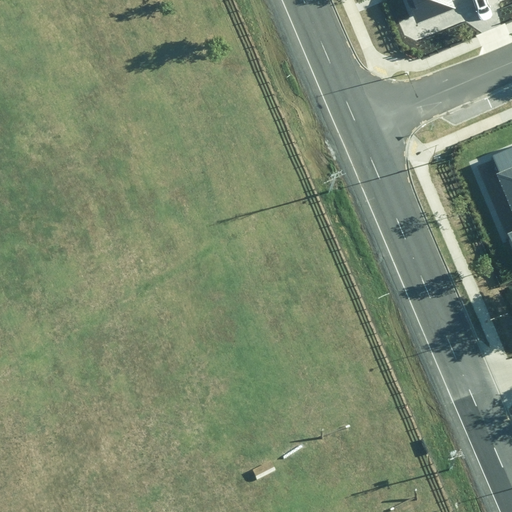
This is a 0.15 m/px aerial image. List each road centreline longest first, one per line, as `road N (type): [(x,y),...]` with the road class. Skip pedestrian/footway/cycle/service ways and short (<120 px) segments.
road 1 (tertiary): [(511,486),(361,134)]
road 2 (residential): [(361,134),(511,68)]
road 3 (tertiary): [(361,134),(304,0)]
